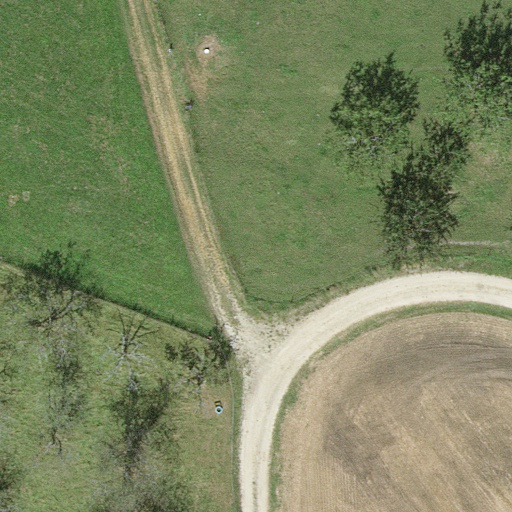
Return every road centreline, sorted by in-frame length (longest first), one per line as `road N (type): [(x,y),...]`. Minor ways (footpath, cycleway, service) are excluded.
road 1 (track): [(269,378),(232,356),(129,0)]
road 2 (track): [(511,298),(415,298),(343,313),(291,350),(269,378),(249,511)]
